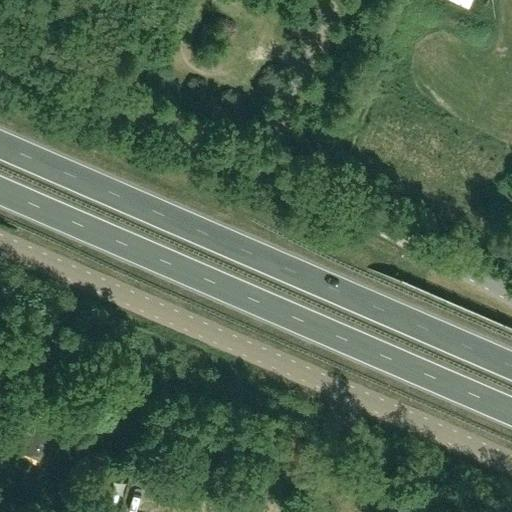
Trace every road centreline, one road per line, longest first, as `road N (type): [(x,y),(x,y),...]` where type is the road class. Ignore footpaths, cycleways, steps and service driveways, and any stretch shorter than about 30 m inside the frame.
road 1 (unclassified): [(511,464),(0,242)]
road 2 (trunk): [(511,365),(0,143)]
road 3 (trunk): [(0,191),(511,412)]
road 4 (unclassified): [(511,296),(258,168)]
road 5 (unclassified): [(258,168),(0,58)]
road 6 (unclassified): [(258,168),(332,0)]
